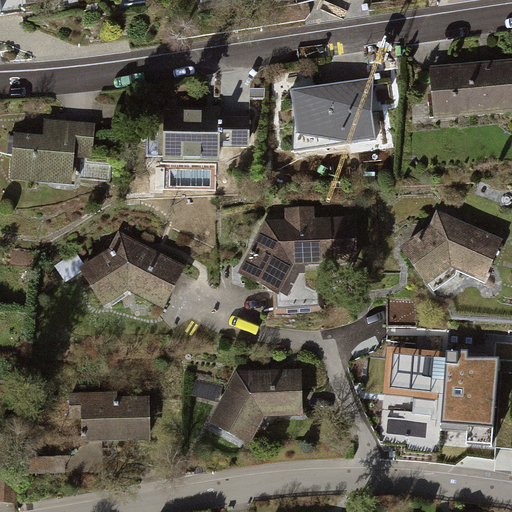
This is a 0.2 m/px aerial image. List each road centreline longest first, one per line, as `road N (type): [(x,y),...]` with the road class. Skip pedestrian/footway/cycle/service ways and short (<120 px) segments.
road 1 (residential): [(511,14),(0,81)]
road 2 (residential): [(511,497),(338,479),(97,511)]
